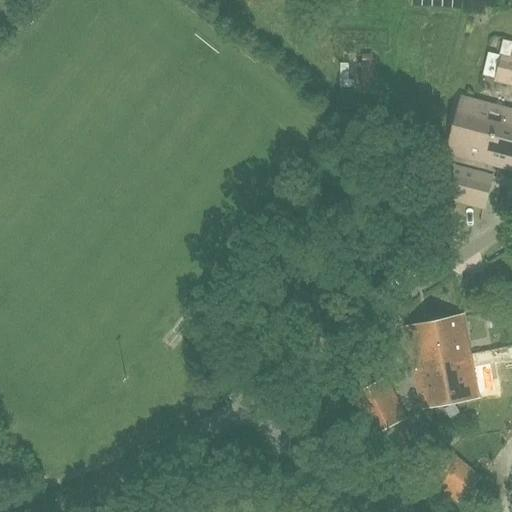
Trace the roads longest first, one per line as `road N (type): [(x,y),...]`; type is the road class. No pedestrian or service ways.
road 1 (unclassified): [(243,400),(511,225)]
road 2 (unclassified): [(40,511),(123,479),(243,400)]
road 3 (unclassified): [(411,511),(315,468),(243,400)]
